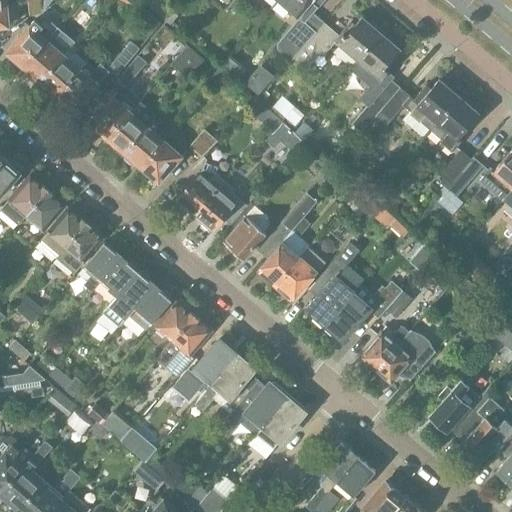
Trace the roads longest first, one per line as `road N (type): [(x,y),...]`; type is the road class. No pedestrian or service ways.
road 1 (residential): [(0,95),(343,392)]
road 2 (residential): [(486,511),(343,392)]
road 3 (residential): [(249,511),(343,392)]
road 4 (residential): [(416,0),(511,80)]
